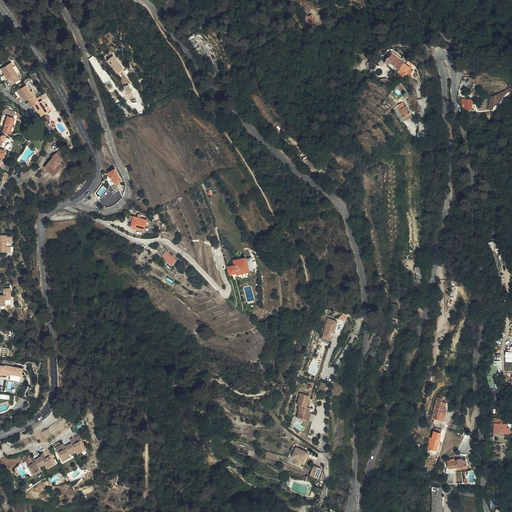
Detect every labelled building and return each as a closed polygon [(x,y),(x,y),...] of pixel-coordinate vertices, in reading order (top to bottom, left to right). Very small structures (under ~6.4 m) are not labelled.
[(307,17),(310,26),(317,23),(313,14),(307,17)] [(386,59),(400,69),(404,63),(401,60),(392,53),(389,57),(388,56),(386,59)] [(123,68),(114,56),(108,61),(117,73),(123,68)] [(388,64),(382,59),(379,63),(386,68),(388,64)] [(17,74),(13,68),(9,63),(1,69),(5,75),(9,81),(17,74)] [(397,73),(403,77),(406,74),(407,74),(412,68),(404,63),(400,69),(397,73)] [(35,97),(27,84),(18,89),(26,103),(35,97)] [(503,95),(502,94),(501,91),(495,94),(496,102),(503,95)] [(49,109),(42,98),(33,105),(40,116),(49,109)] [(402,102),(396,107),(405,121),(413,116),(406,106),(405,107),(402,102)] [(405,121),(396,107),(393,109),(403,123),(405,121)] [(4,114),(1,123),(5,125),(4,130),(3,131),(10,133),(15,118),(4,114)] [(58,162),(65,154),(58,149),(53,155),(54,156),(44,167),(53,175),(61,166),(58,162)] [(123,181),(123,179),(116,168),(109,173),(112,177),(116,185),(123,181)] [(80,189),(83,187),(80,183),(74,188),(77,192),(80,189)] [(134,217),(132,221),(131,227),(138,228),(139,223),(141,219),(134,217)] [(7,241),(11,241),(13,241),(13,235),(7,235),(7,234),(0,234),(0,249),(7,250),(7,241)] [(487,244),(497,263),(502,261),(496,250),(500,248),(496,240),(487,244)] [(172,265),(177,258),(167,250),(167,249),(164,246),(159,252),(169,260),(168,262),(172,265)] [(248,270),(245,258),(235,262),(236,266),(229,268),(230,273),(237,271),(238,273),(248,270)] [(0,293),(0,305),(7,305),(6,303),(11,302),(10,284),(4,285),(5,289),(1,289),(1,293),(0,293)] [(336,322),(325,319),(321,338),(331,341),(336,322)] [(511,336),(511,333),(505,328),(493,347),(496,349),(498,350),(506,338),(509,341),(511,336)] [(437,362),(439,351),(432,350),(429,360),(437,362)] [(24,368),(0,364),(0,373),(11,376),(11,379),(21,381),(22,376),(23,376),(24,368)] [(427,379),(432,381),(435,374),(429,372),(427,379)] [(296,418),(306,421),(308,414),(306,413),(307,408),(305,407),(308,396),(298,394),(295,405),(299,406),(296,418)] [(443,422),(445,415),(448,404),(437,402),(432,419),(436,420),(443,422)] [(511,434),(511,428),(509,428),(509,424),(504,424),(504,425),(495,425),(495,434),(511,434)] [(435,428),(432,439),(434,439),(439,441),(442,430),(435,428)] [(468,454),(471,433),(466,432),(458,453),(468,454)] [(80,447),(85,445),(79,434),(70,439),(71,441),(65,444),(64,442),(55,447),(61,457),(65,455),(66,457),(71,455),(70,453),(76,450),(77,452),(82,449),(80,447)] [(431,450),(437,451),(439,441),(434,439),(433,441),(431,450)] [(87,448),(85,445),(80,447),(82,449),(77,452),(78,453),(87,448)] [(25,458),(31,469),(35,467),(36,468),(41,466),(39,462),(44,459),(48,467),(53,464),(51,462),(56,459),(50,448),(41,453),(42,455),(37,457),(35,454),(25,458)] [(296,458),(302,460),(304,461),(305,457),(306,455),(307,452),(295,448),(292,457),(296,458)] [(268,451),(266,456),(277,459),(279,454),(268,451)] [(467,465),(466,460),(463,460),(463,458),(458,459),(458,460),(455,461),(455,462),(455,467),(467,465)] [(58,463),(56,459),(51,462),(53,464),(48,467),(49,468),(58,463)] [(454,475),(455,467),(455,462),(448,463),(449,469),(446,469),(447,473),(449,473),(449,483),(457,483),(457,476),(454,475)] [(318,478),(321,469),(314,466),(310,475),(318,478)] [(478,495),(478,491),(477,491),(476,487),(463,486),(462,494),(478,495)] [(442,511),(442,487),(432,487),(432,511),(442,511)]
